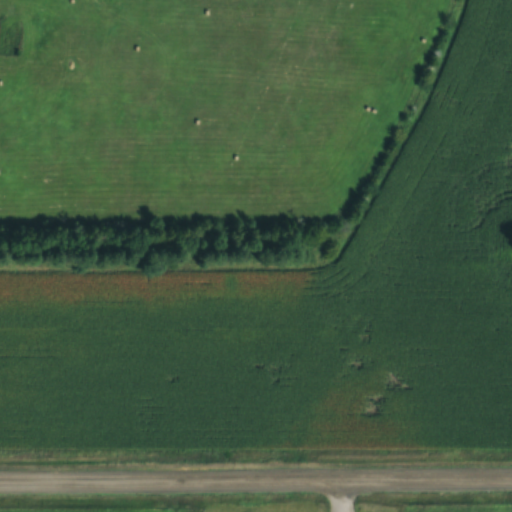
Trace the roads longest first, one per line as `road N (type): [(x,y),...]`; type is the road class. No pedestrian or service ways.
road 1 (tertiary): [(0,480),(342,481)]
road 2 (residential): [(342,481),(511,479)]
